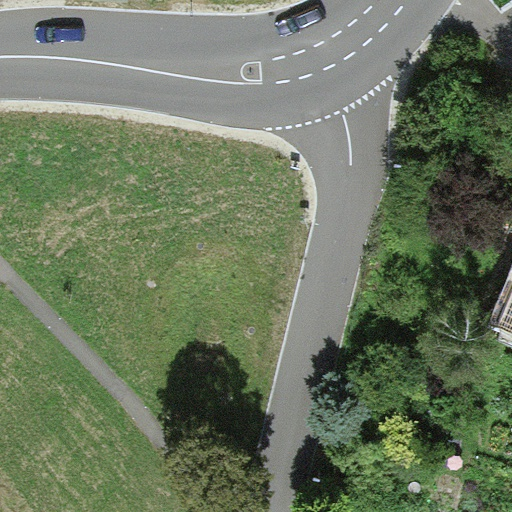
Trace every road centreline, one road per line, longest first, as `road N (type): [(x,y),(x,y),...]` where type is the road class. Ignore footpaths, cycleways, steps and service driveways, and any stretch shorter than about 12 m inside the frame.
road 1 (unclassified): [(267,511),(385,95),(369,0)]
road 2 (tertiary): [(147,0),(0,41)]
